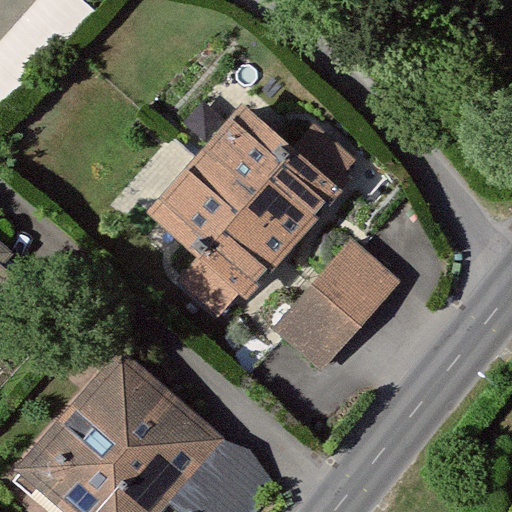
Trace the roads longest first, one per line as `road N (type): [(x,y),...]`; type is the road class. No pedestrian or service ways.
road 1 (residential): [(500,306),(482,244),(415,146),(261,0)]
road 2 (secondary): [(500,306),(334,511)]
